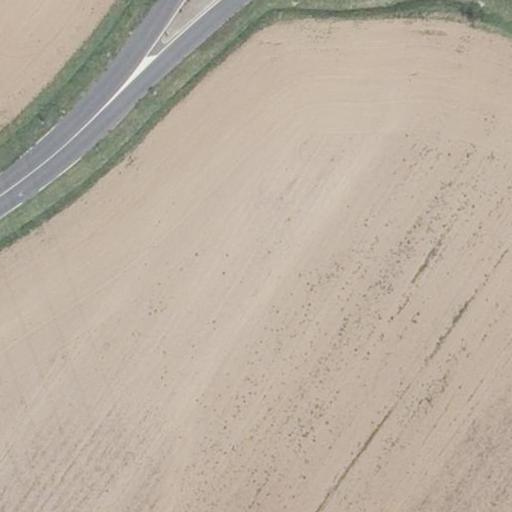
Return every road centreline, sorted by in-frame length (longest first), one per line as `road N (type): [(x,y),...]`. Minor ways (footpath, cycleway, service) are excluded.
road 1 (secondary): [(0,194),(120,90)]
road 2 (secondary): [(120,90),(148,77),(235,0)]
